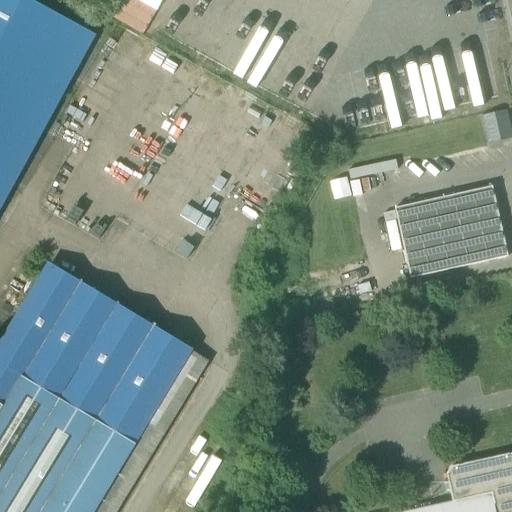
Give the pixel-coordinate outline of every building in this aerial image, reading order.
[(0,0),(0,211),(96,36),(75,25),(29,0),(0,0)] [(137,0),(119,0),(111,20),(145,33),(155,7),(137,0)] [(395,210),(411,280),(508,258),(493,188),(395,210)] [(0,511),(93,511),(191,352),(50,266),(0,347),(0,403),(6,407),(0,415),(0,511)] [(117,511),(208,362),(191,352),(93,511),(117,511)] [(492,495),(495,511),(511,511),(511,454),(451,468),(446,476),(453,504),(492,495)] [(415,511),(495,511),(492,495),(453,504),(415,511)]
